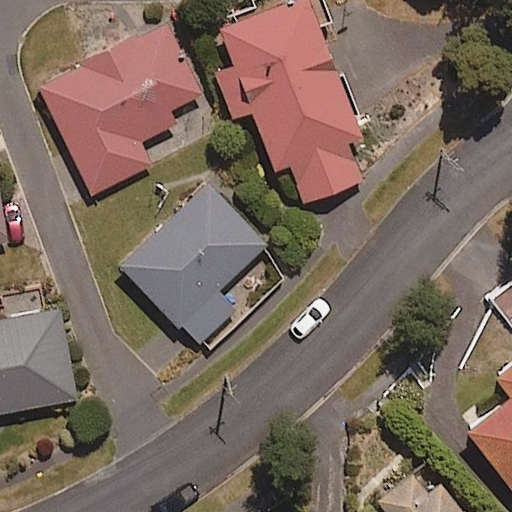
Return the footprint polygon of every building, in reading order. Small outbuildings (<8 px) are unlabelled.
[(340,133),(355,127),(312,19),(324,14),(318,0),(250,0),(210,16),(226,54),(207,62),(227,111),(245,104),(269,162),(284,156),(300,196),(356,173),(340,133)] [(197,88),(162,18),(135,32),(131,24),(70,55),(74,63),(34,82),(87,188),(146,158),(135,136),(173,116),(167,103),(197,88)] [(288,269),(259,241),(263,236),(199,175),(116,263),(196,339),(200,335),(213,347),(288,269)] [(0,404),(71,392),(53,296),(0,306),(0,404)] [(511,349),(488,368),(501,386),(462,417),(511,482),(511,349)] [(462,511),(433,474),(419,485),(403,464),(369,491),(385,511),(384,511),(462,511)]
